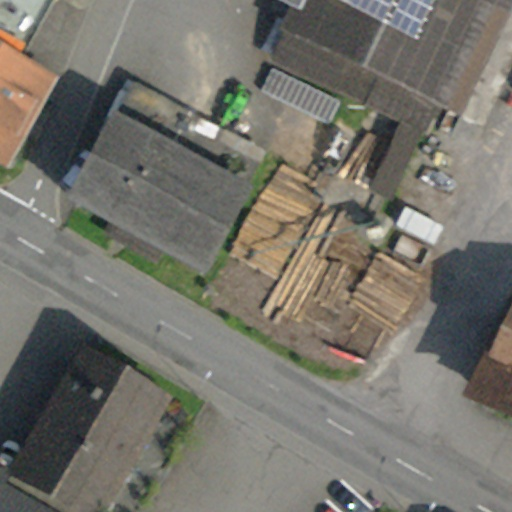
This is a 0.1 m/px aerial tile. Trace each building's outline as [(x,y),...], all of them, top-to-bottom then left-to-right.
[(296,0),(278,43),(456,123),(510,0),(296,0)] [(46,75),(0,51),(0,154),(4,156),(46,75)] [(250,188),(116,115),(75,191),(208,264),(250,188)] [(511,305),(463,411),(511,433),(511,305)] [(24,462),(98,504),(158,397),(84,356),(24,462)] [(0,511),(60,511),(61,511),(0,478),(0,511)]
